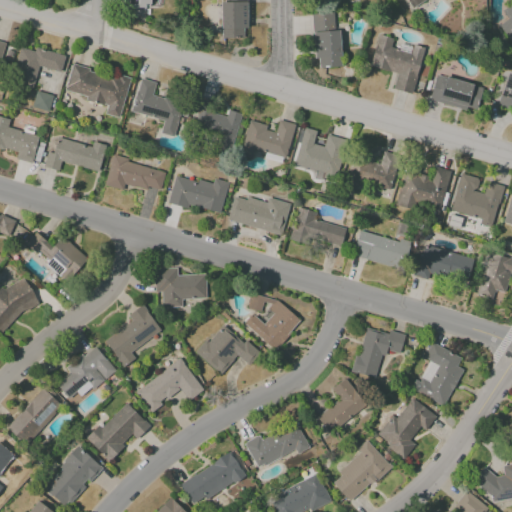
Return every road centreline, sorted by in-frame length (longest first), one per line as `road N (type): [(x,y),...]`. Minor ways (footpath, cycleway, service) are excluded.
road 1 (residential): [(511,157),(0,3)]
road 2 (residential): [(511,343),(0,195)]
road 3 (residential): [(341,289),(326,345),(278,388),(194,434),(119,511)]
road 4 (residential): [(132,235),(107,288),(0,399)]
road 5 (residential): [(511,362),(412,503),(397,511)]
